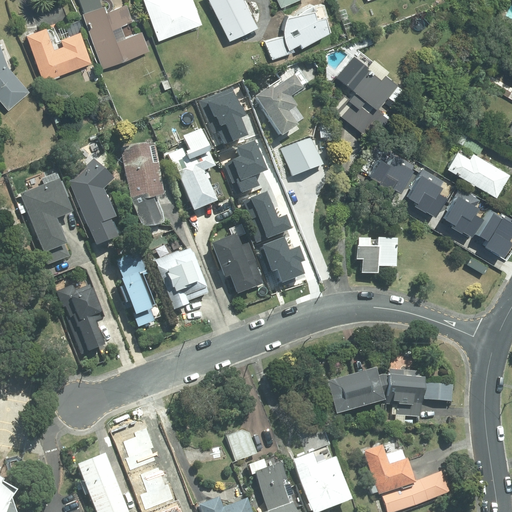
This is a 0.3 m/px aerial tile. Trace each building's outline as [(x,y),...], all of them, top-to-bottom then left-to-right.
[(78,14),(100,69),(146,50),(139,31),(113,42),(108,30),(129,22),(122,4),(101,12),(96,0),(77,0),(83,12),(78,14)] [(140,0),(156,40),(198,23),(188,0),(140,0)] [(239,0),(205,0),(226,40),(253,27),(239,0)] [(309,10),(283,17),(281,23),(281,36),(263,41),(270,59),(291,51),(289,47),(295,44),(297,47),(324,32),(323,31),(320,17),(312,19),(309,10)] [(23,35),(40,81),(88,62),(76,33),(57,40),(60,46),(49,50),(41,28),(23,35)] [(352,50),(331,75),(352,92),(346,99),(341,94),(330,107),(366,136),(383,115),(373,107),(392,84),(352,50)] [(0,57),(0,103),(6,110),(26,92),(4,67),(0,57)] [(267,88),(251,98),(277,137),(293,127),(284,114),(292,109),(286,99),(298,91),(289,78),(269,91),(267,88)] [(173,169),(190,212),(213,204),(201,173),(212,168),(198,131),(179,138),(183,148),(166,155),(172,169),(173,169)] [(119,147),(126,201),(136,229),(147,225),(148,229),(162,224),(152,198),(159,197),(151,143),(119,147)] [(453,152),(444,168),(494,198),(507,175),(468,152),(464,158),(453,152)] [(111,220),(99,188),(109,180),(93,162),(68,184),(92,247),(113,239),(107,221),(111,220)] [(278,222),(271,205),(268,169),(242,172),(246,215),(253,232),(278,222)] [(313,197),(303,174),(281,183),(291,206),(313,197)] [(56,181),(18,195),(44,265),(66,257),(52,220),(69,214),(56,181)] [(503,228),(465,201),(449,223),(473,240),(469,245),(484,256),(503,228)] [(272,228),(250,237),(263,267),(265,266),(269,275),(288,267),(272,228)] [(261,285),(246,245),(238,247),(234,235),(207,245),(220,279),(226,277),(233,295),(261,285)] [(393,240),(354,240),(354,248),(353,248),(353,262),(358,262),(358,275),(374,276),(374,268),(392,269),(393,240)] [(205,295),(188,249),(152,263),(171,312),(186,306),(185,303),(205,295)] [(119,280),(116,282),(134,329),(151,323),(146,309),(149,308),(137,278),(143,275),(136,258),(114,266),(119,280)] [(72,286),(54,292),(79,356),(100,348),(90,323),(100,320),(87,286),(74,291),(72,286)] [(332,414),(382,400),(382,403),(394,404),(393,415),(415,417),(418,377),(380,374),(373,376),(370,368),(322,382),(332,414)] [(240,431),(225,436),(234,460),(254,453),(247,433),(240,431)] [(379,445),(360,452),(375,495),(380,493),(386,511),(388,511),(416,503),(446,492),(437,471),(409,483),(401,459),(386,464),(379,445)] [(307,453),(288,460),(308,511),(314,511),(345,500),(329,457),(311,464),(307,453)] [(122,511),(100,454),(73,464),(91,511),(122,511)] [(257,461),(243,466),(247,475),(250,474),(265,511),(263,511),(291,511),(288,503),(286,504),(279,485),(283,484),(274,463),(260,468),(257,461)] [(186,511),(172,475),(137,489),(146,511),(186,511)] [(0,511),(12,511),(21,497),(0,479),(0,511)] [(213,497),(194,505),(197,511),(246,511),(241,499),(218,508),(213,497)]
